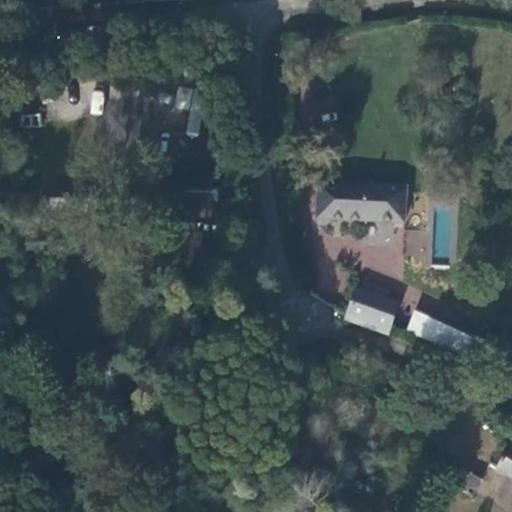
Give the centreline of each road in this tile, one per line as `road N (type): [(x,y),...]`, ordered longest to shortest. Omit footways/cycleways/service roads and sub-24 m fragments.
road 1 (unclassified): [(305,316),(289,299),(277,263),(255,6)]
road 2 (unclassified): [(305,316),(134,511)]
road 3 (unclassified): [(511,407),(305,316)]
road 4 (unclassified): [(255,6),(54,21)]
road 5 (unclassified): [(387,0),(255,6)]
